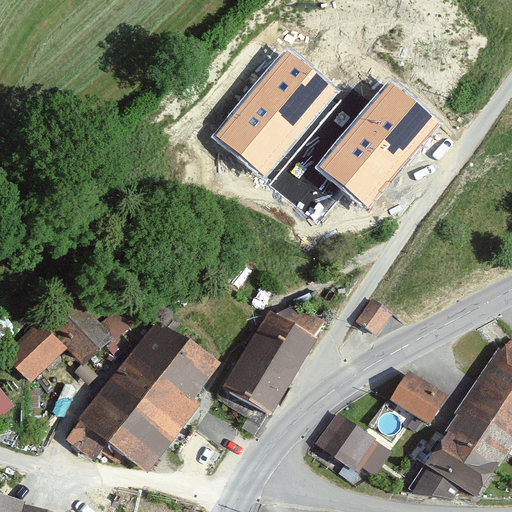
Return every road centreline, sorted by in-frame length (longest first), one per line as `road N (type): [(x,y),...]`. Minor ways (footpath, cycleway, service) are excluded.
road 1 (residential): [(315,410),(333,345),(511,93)]
road 2 (residential): [(251,479),(393,511),(511,509)]
road 3 (secondary): [(511,291),(315,410)]
